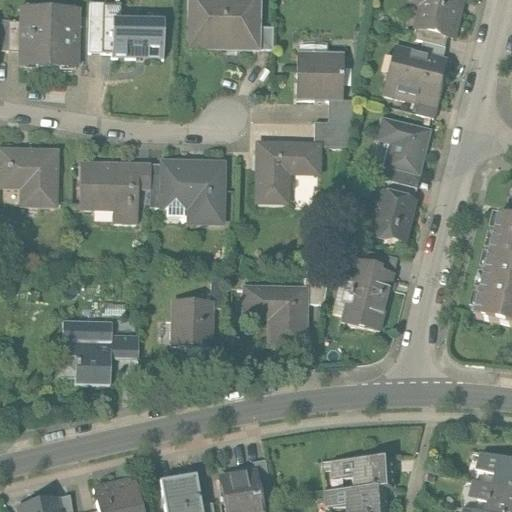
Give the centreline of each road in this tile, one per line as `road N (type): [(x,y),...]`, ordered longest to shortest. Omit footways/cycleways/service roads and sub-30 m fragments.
road 1 (tertiary): [(410,394),(297,404),(0,467)]
road 2 (residential): [(410,394),(414,346),(503,0)]
road 3 (residential): [(0,107),(194,135),(220,122)]
